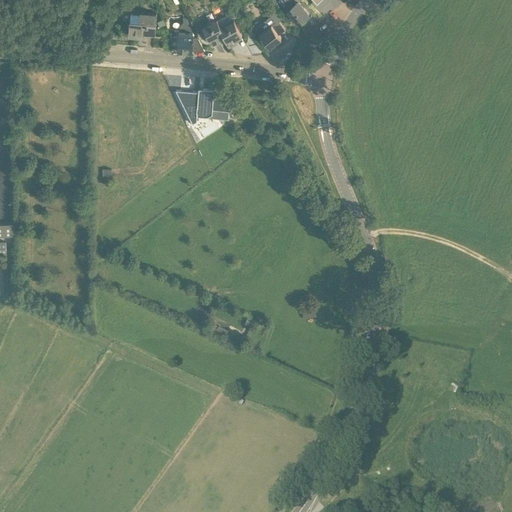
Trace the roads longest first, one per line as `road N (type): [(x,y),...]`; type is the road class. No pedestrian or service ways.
road 1 (tertiary): [(299,511),(354,406),(374,304),(372,260),(324,125),(323,79)]
road 2 (tertiary): [(323,79),(0,50)]
road 3 (track): [(511,276),(410,232),(365,237)]
